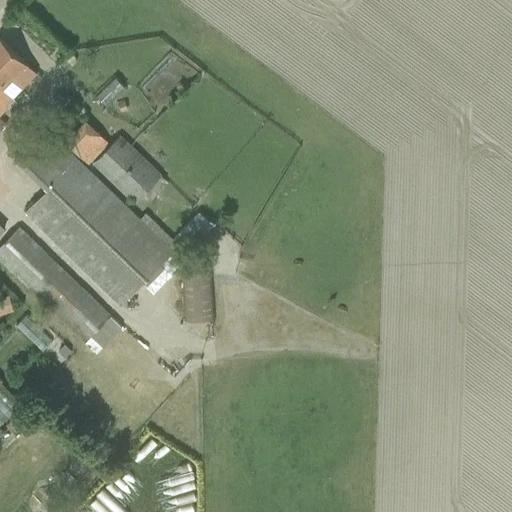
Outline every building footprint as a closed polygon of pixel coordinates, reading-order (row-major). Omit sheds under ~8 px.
[(36,73),(0,39),(0,131),(7,124),(0,118),(0,114),(7,107),(6,106),(36,73)] [(85,94),(104,75),(76,46),(57,64),(85,94)] [(124,86),(115,77),(96,95),(105,104),(124,86)] [(64,141),(87,164),(108,143),(85,120),(64,141)] [(120,306),(142,283),(153,293),(171,274),(170,273),(182,260),(168,247),(174,241),(145,213),(139,219),(43,125),(13,157),(46,189),(24,212),(120,306)] [(133,204),(144,194),(151,200),(165,185),(163,184),(166,181),(160,176),(161,175),(120,135),(92,164),(133,204)] [(120,326),(19,227),(0,245),(0,262),(95,353),(120,326)] [(181,265),(185,320),(212,318),(208,263),(181,265)] [(8,295),(0,297),(0,314),(13,311),(8,295)] [(26,315),(15,327),(41,351),(52,340),(26,315)] [(0,423),(16,407),(0,392),(0,423)]
